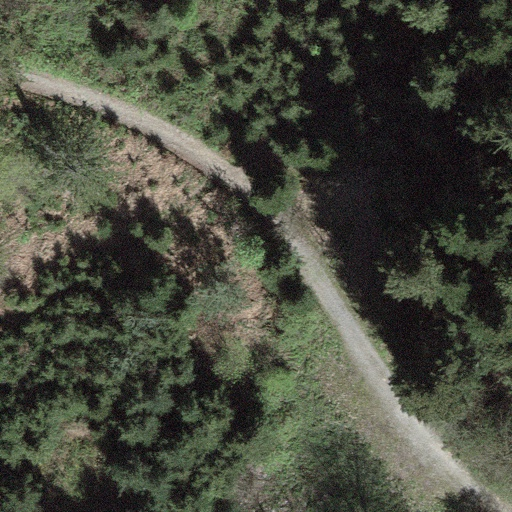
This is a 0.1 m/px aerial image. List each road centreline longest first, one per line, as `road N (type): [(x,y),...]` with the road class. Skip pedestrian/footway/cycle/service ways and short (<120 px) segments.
road 1 (track): [(261,205),(442,463),(502,511)]
road 2 (track): [(0,70),(109,100),(261,205)]
